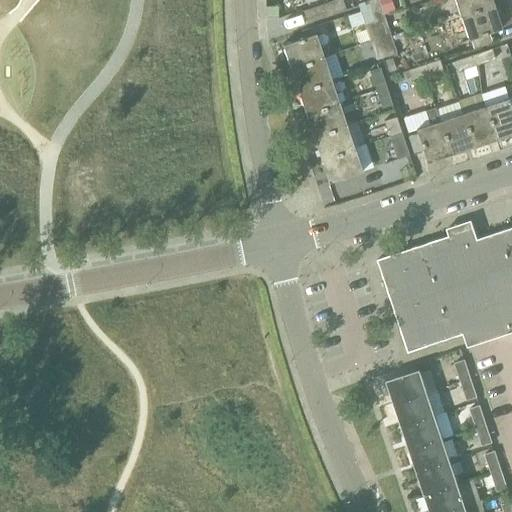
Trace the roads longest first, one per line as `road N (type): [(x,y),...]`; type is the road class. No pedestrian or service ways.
road 1 (residential): [(0,297),(278,247)]
road 2 (residential): [(366,511),(310,375),(278,247)]
road 3 (residential): [(278,247),(246,0)]
road 4 (residential): [(278,247),(511,169)]
